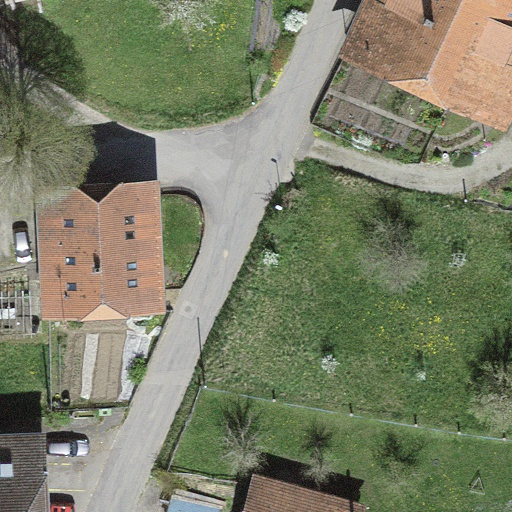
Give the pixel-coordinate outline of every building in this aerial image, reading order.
[(511,0),(355,0),(328,59),(499,137),(511,109),(511,0)] [(145,181),(19,184),(23,319),(148,316),(145,181)] [(27,511),(27,437),(0,437),(0,511),(27,511)] [(357,511),(358,511),(243,477),(232,511),(357,511)] [(216,511),(219,502),(176,489),(168,511),(216,511)]
